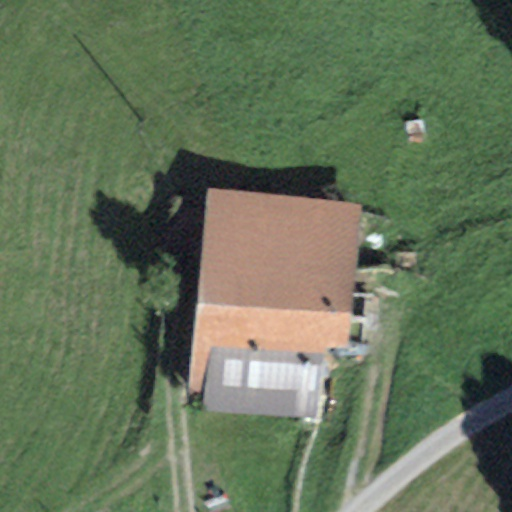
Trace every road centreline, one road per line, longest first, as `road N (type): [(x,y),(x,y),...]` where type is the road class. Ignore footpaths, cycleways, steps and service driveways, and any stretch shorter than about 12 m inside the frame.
road 1 (track): [(511,397),(437,445),(358,511)]
road 2 (track): [(189,511),(178,325)]
